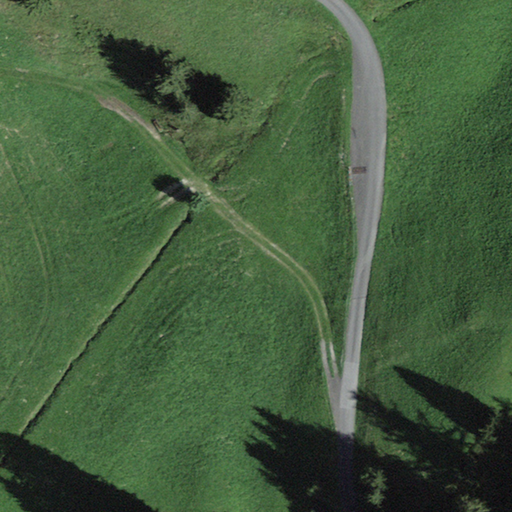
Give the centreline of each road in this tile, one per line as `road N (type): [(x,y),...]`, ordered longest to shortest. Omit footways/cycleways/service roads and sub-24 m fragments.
road 1 (track): [(347,412),(377,117),(368,56),(331,0)]
road 2 (track): [(347,412),(318,301),(303,274),(233,220),(179,159)]
